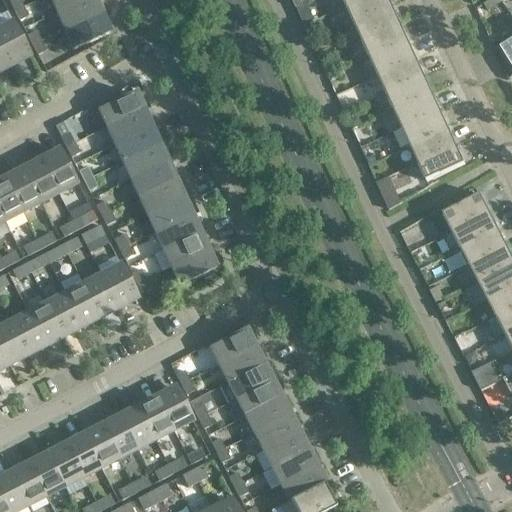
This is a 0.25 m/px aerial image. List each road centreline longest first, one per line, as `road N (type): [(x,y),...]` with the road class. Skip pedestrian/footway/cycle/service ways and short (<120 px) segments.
road 1 (residential): [(0,436),(273,294)]
road 2 (residential): [(273,294),(161,57)]
road 3 (residential): [(391,511),(273,294)]
road 4 (residential): [(0,144),(161,57)]
road 5 (residential): [(506,155),(434,0)]
